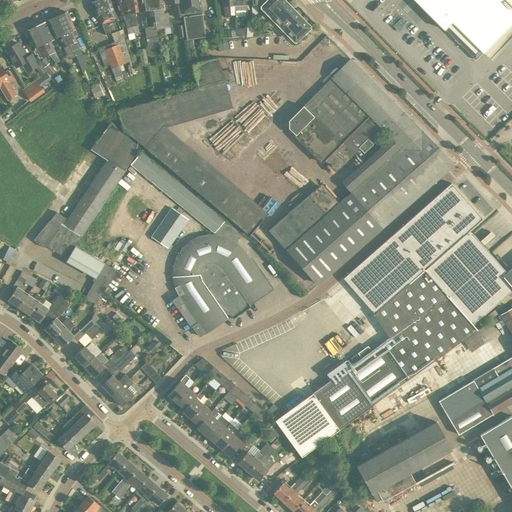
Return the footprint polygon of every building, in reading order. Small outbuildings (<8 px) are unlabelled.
[(109,0),(96,0),(91,2),(96,17),(99,16),(105,35),(120,30),(109,0)] [(125,0),(115,0),(120,15),(123,14),(129,40),(134,39),(133,35),(131,27),(125,0)] [(135,0),(125,0),(131,27),(137,25),(138,25),(135,12),(137,11),(135,0)] [(151,0),(141,0),(143,10),(146,10),(149,27),(144,27),(146,39),(157,37),(156,29),(151,0)] [(161,0),(151,0),(156,29),(164,28),(170,27),(168,17),(167,13),(164,13),(160,14),(159,8),(163,8),(161,0)] [(175,17),(182,16),(183,16),(179,0),(167,0),(168,3),(173,3),(175,17)] [(179,0),(183,16),(182,16),(186,40),(205,37),(199,0),(179,0)] [(221,0),(221,6),(224,6),(225,17),(230,17),(230,5),(233,5),(232,0),(221,0)] [(232,0),(233,5),(234,5),(234,11),(237,11),(246,10),(246,4),(245,0),(232,0)] [(257,0),(245,0),(246,4),(246,10),(247,10),(247,4),(251,4),(252,16),(258,15),(257,4),(257,0)] [(258,18),(265,24),(274,15),(273,15),(285,3),(282,0),(267,0),(261,6),(265,10),(258,18)] [(511,0),(421,0),(434,10),(426,17),(438,31),(447,23),(479,56),(511,24),(511,0)] [(274,15),(265,24),(271,31),(278,24),(294,40),(308,26),(285,3),(273,15),(274,15)] [(67,12),(57,16),(70,45),(73,51),(79,48),(74,36),(77,35),(74,29),(67,12)] [(57,16),(47,20),(54,37),(58,36),(63,48),(70,45),(57,16)] [(45,21),(35,26),(48,54),(49,55),(55,52),(50,41),(53,39),(45,21)] [(48,54),(35,26),(26,30),(35,50),(33,51),(35,54),(37,54),(39,59),(49,55),(48,54)] [(226,31),(228,38),(236,37),(235,29),(226,31)] [(16,67),(22,64),(27,72),(38,66),(32,55),(27,58),(18,43),(6,50),(16,67)] [(118,44),(104,49),(110,64),(111,68),(113,74),(113,73),(115,78),(120,76),(122,75),(119,65),(125,63),(118,44)] [(200,48),(202,60),(209,59),(207,47),(200,48)] [(138,49),(141,67),(148,66),(145,48),(138,49)] [(155,122),(230,100),(218,57),(192,65),(198,88),(118,111),(124,131),(125,131),(249,235),(263,219),(157,130),(155,122)] [(41,64),(40,65),(46,72),(47,71),(50,75),(55,71),(56,72),(60,69),(56,64),(55,65),(52,61),(49,63),(45,58),(39,62),(41,64)] [(288,129),(295,135),(322,163),(325,161),(336,172),(360,148),(364,152),(385,132),(391,138),(342,181),(351,192),(339,203),(325,188),(274,234),(319,284),(453,166),(454,165),(350,60),(291,120),(289,122),(288,129)] [(129,65),(127,65),(130,75),(135,73),(131,61),(128,62),(129,65)] [(0,86),(7,98),(15,93),(8,81),(12,78),(7,71),(5,72),(1,65),(0,66),(0,65),(0,86)] [(46,72),(40,65),(36,68),(42,75),(46,72)] [(229,79),(229,81),(233,80),(230,69),(223,71),(225,80),(229,79)] [(52,80),(47,72),(22,90),(30,102),(45,92),(41,88),(52,80)] [(86,82),(78,86),(83,95),(90,92),(86,82)] [(90,89),(95,99),(104,94),(99,85),(90,89)] [(175,85),(165,87),(166,93),(177,91),(175,85)] [(291,168),(295,163),(272,146),(260,162),(300,192),(308,181),(291,168)] [(190,241),(182,248),(176,256),(173,266),(172,277),(174,288),(179,296),(172,301),(191,328),(192,327),(199,338),(205,334),(231,316),(233,319),(250,307),(249,304),(271,289),(245,250),(238,243),(236,242),(242,235),(225,221),(225,220),(141,152),(131,164),(205,225),(201,230),(207,234),(199,236),(190,241)] [(343,278),(373,312),(480,216),(451,183),(343,278)] [(264,207),(270,212),(278,200),(272,196),(264,207)] [(151,237),(168,249),(188,220),(171,208),(151,237)] [(480,216),(373,312),(374,314),(373,315),(389,337),(371,350),(368,346),(351,358),(354,363),(312,394),(339,430),(375,404),(477,330),(473,324),(511,290),(511,265),(506,271),(480,242),(471,232),(469,234),(468,232),(483,219),(480,216)] [(493,231),(482,239),(489,249),(501,241),(493,231)] [(16,249),(4,243),(0,251),(0,257),(7,262),(16,249)] [(37,279),(22,271),(17,279),(23,282),(33,287),(37,279)] [(43,279),(38,286),(45,291),(50,283),(43,279)] [(49,307),(53,312),(69,293),(56,286),(53,290),(59,295),(49,307)] [(9,301),(19,308),(28,294),(17,287),(9,301)] [(88,293),(84,300),(95,306),(101,295),(90,289),(88,293)] [(69,293),(53,312),(58,317),(61,313),(62,313),(69,304),(64,300),(70,293),(69,293)] [(19,308),(29,315),(41,297),(36,294),(33,298),(28,294),(19,308)] [(41,297),(29,315),(40,322),(49,309),(42,304),(45,300),(41,297)] [(511,308),(497,317),(499,320),(502,318),(511,334),(511,308)] [(116,313),(112,317),(122,328),(127,324),(116,313)] [(45,329),(54,338),(69,324),(70,321),(67,317),(61,323),(57,318),(45,329)] [(81,329),(85,333),(95,324),(91,320),(81,329)] [(69,324),(54,338),(63,347),(74,336),(68,330),(74,325),(70,321),(69,324)] [(95,324),(85,333),(91,339),(101,330),(95,324)] [(342,334),(323,343),(329,355),(348,346),(342,334)] [(0,371),(4,374),(22,350),(10,341),(2,351),(0,349),(0,371)] [(147,347),(153,354),(158,348),(152,342),(147,347)] [(74,356),(84,367),(98,353),(91,345),(87,349),(84,347),(74,356)] [(109,358),(115,364),(130,350),(128,352),(124,347),(119,349),(109,358)] [(130,350),(115,364),(121,370),(136,356),(130,350)] [(98,353),(84,367),(94,377),(104,367),(103,366),(107,362),(98,353)] [(194,365),(203,372),(210,364),(203,357),(194,365)] [(511,402),(511,357),(438,401),(458,435),(511,402)] [(140,368),(149,377),(156,384),(162,378),(156,371),(147,362),(140,368)] [(41,375),(31,364),(18,377),(13,372),(5,381),(13,389),(17,385),(24,392),(41,375)] [(209,375),(212,378),(218,370),(210,364),(203,372),(207,376),(209,375)] [(212,378),(220,385),(227,378),(218,370),(212,378)] [(102,385),(111,396),(129,378),(125,374),(118,381),(112,376),(102,385)] [(168,395),(176,403),(189,388),(185,384),(190,378),(185,375),(168,395)] [(129,378),(111,396),(121,406),(132,396),(131,396),(136,391),(131,385),(133,383),(129,378)] [(220,385),(228,392),(235,384),(227,378),(220,385)] [(30,395),(43,408),(57,395),(46,384),(38,391),(36,389),(30,395)] [(228,392),(237,399),(243,392),(235,384),(228,392)] [(176,403),(184,409),(197,395),(189,388),(176,403)] [(182,411),(191,419),(207,400),(207,399),(203,404),(200,400),(204,396),(199,392),(197,395),(184,409),(182,411)] [(237,399),(245,406),(251,399),(243,392),(237,399)] [(71,399),(65,393),(56,402),(62,408),(71,399)] [(245,406),(253,413),(260,406),(251,399),(245,406)] [(13,408),(17,413),(26,404),(22,400),(13,408)] [(191,419),(199,426),(212,411),(208,407),(211,403),(207,400),(191,419)] [(276,417),(281,409),(274,404),(268,411),(276,417)] [(260,406),(253,413),(261,420),(268,413),(260,406)] [(48,412),(57,421),(61,417),(53,408),(48,412)] [(81,409),(71,418),(86,433),(95,424),(81,409)] [(197,428),(206,435),(222,417),(221,416),(218,420),(213,417),(217,412),(213,409),(212,411),(199,426),(197,428)] [(502,473),(511,489),(511,511),(511,417),(511,415),(479,434),(499,468),(493,472),(495,476),(502,473)] [(206,435),(213,442),(230,423),(222,417),(206,435)] [(66,430),(65,430),(77,442),(86,433),(71,418),(62,426),(66,430)] [(33,427),(49,441),(54,435),(45,427),(38,421),(33,427)] [(371,493),(376,501),(381,499),(382,501),(415,482),(409,472),(451,449),(436,422),(356,466),(371,493)] [(213,442),(222,449),(235,435),(234,434),(238,430),(230,423),(213,442)] [(275,437),(281,431),(276,424),(275,423),(268,430),(270,433),(275,437)] [(11,427),(7,431),(16,439),(19,435),(11,427)] [(27,433),(35,440),(39,435),(31,428),(27,433)] [(77,442),(65,430),(57,438),(68,450),(77,442)] [(7,431),(3,434),(12,443),(16,439),(7,431)] [(3,434),(0,437),(0,438),(8,447),(12,443),(3,434)] [(235,435),(222,449),(230,456),(238,448),(242,451),(249,443),(245,439),(243,442),(235,435)] [(239,463),(249,472),(271,446),(266,443),(253,458),(248,453),(239,463)] [(271,446),(249,472),(259,480),(268,470),(262,465),(263,463),(274,449),(271,446)] [(47,450),(40,461),(53,470),(60,460),(47,450)] [(118,452),(107,464),(110,466),(111,468),(113,466),(119,471),(128,460),(118,452)] [(123,477),(112,491),(115,495),(138,469),(134,466),(128,460),(119,471),(124,476),(123,477)] [(28,468),(46,480),(53,470),(40,461),(33,471),(28,468)] [(0,476),(15,485),(18,479),(15,477),(18,472),(10,467),(0,462),(0,476)] [(46,480),(28,468),(24,472),(29,476),(25,482),(39,491),(46,480)] [(103,468),(95,478),(99,481),(107,472),(106,471),(103,468)] [(133,483),(138,488),(147,477),(138,469),(115,495),(119,498),(131,484),(132,484),(133,483)] [(283,483),(274,493),(283,502),(294,491),(298,487),(307,478),(303,474),(293,484),(290,487),(289,488),(283,483)] [(318,484),(333,498),(342,488),(327,475),(318,484)] [(0,476),(0,485),(10,491),(9,491),(12,493),(8,502),(14,505),(28,511),(34,501),(33,501),(35,495),(15,485),(0,476)] [(131,508),(135,511),(157,486),(147,477),(138,488),(144,493),(143,494),(144,495),(140,500),(139,499),(131,508)] [(307,478),(298,487),(300,489),(302,490),(310,481),(307,478)] [(157,486),(135,511),(141,511),(147,506),(153,500),(158,505),(167,494),(157,486)] [(294,491),(283,502),(293,511),(302,501),(297,496),(298,495),(297,493),(294,491)] [(302,501),(293,511),(294,511),(309,511),(326,495),(322,491),(309,505),(309,504),(308,506),(302,501)] [(309,511),(317,511),(322,508),(321,507),(329,498),(326,495),(309,511)] [(107,511),(88,496),(80,506),(86,511),(92,511),(95,509),(98,511),(107,511)] [(167,511),(184,511),(186,510),(176,502),(167,511)]
